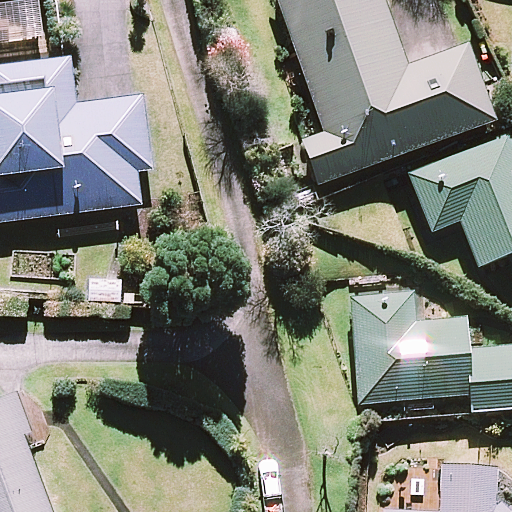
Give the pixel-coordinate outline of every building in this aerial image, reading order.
[(406,69),(381,0),(276,0),(325,136),(300,144),(316,188),(493,125),(466,48),(406,69)] [(0,62),(0,224),(140,209),(136,175),(150,174),(142,102),(75,109),(69,55),(0,62)] [(511,147),(507,136),(409,178),(432,234),(459,223),(479,269),(505,258),(511,273),(511,147)] [(124,282),(83,280),(82,305),(122,307),(124,282)] [(415,326),(412,289),(346,294),(355,406),(468,397),(470,415),(511,411),(511,349),(466,353),(464,322),(415,326)] [(52,511),(14,396),(0,401),(0,511),(52,511)] [(496,511),(498,470),(441,468),(439,511),(496,511)]
